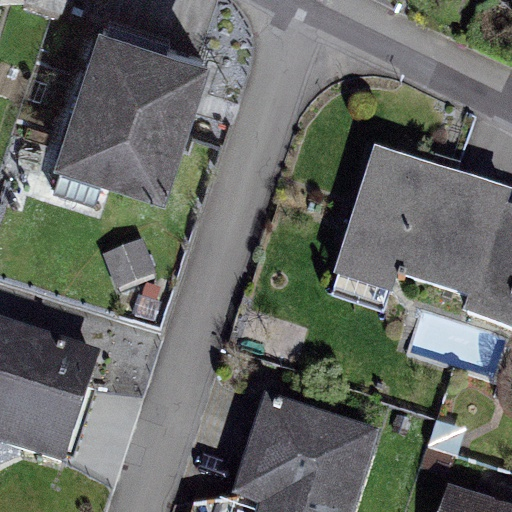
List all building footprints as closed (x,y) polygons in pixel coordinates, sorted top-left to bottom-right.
[(101,23),(57,161),(165,195),(209,57),(101,23)] [(508,199),(377,156),(336,280),(391,298),(399,271),(476,296),(503,215),(508,199)] [(511,217),(503,215),(476,296),(472,311),(511,323),(511,217)] [(143,247),(105,262),(119,295),(156,280),(143,247)] [(0,328),(0,444),(60,463),(93,359),(0,328)] [(271,500),(266,511),(357,511),(382,442),(265,400),(234,486),(271,500)] [(501,511),(451,497),(446,511),(501,511)]
